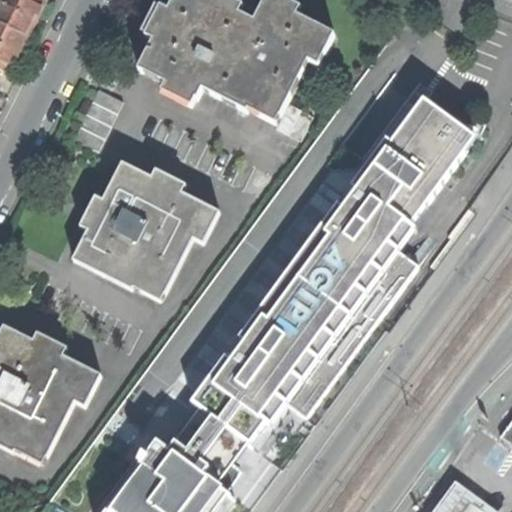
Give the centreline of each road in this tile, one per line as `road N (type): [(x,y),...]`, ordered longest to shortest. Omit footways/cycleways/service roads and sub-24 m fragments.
road 1 (primary): [(511,201),(292,511)]
road 2 (primary): [(385,511),(511,346)]
road 3 (residential): [(92,0),(0,181)]
